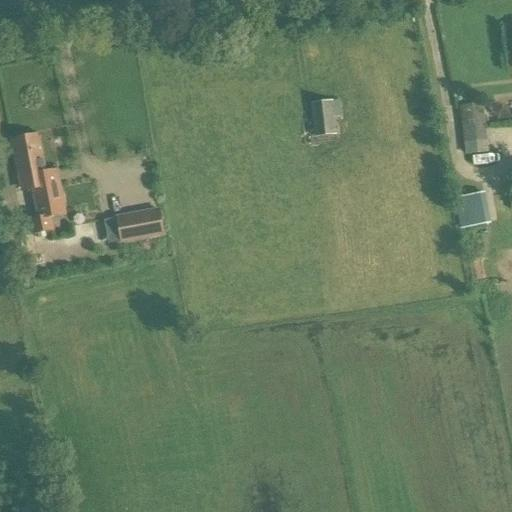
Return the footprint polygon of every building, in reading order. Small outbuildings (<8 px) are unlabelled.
[(314,138),(335,136),(331,101),(310,104),(314,138)] [(465,155),(488,153),(482,104),(459,106),(465,155)] [(36,173),(44,171),(36,133),(8,138),(17,178),(21,177),(23,190),(30,188),(38,187),(36,173)] [(38,187),(30,188),(36,217),(28,219),(31,233),(52,229),(49,216),(64,213),(55,169),(44,171),(36,173),(38,187)] [(470,228),(490,224),(484,193),(464,197),(470,228)] [(120,245),(164,236),(159,208),(115,217),(120,245)]
